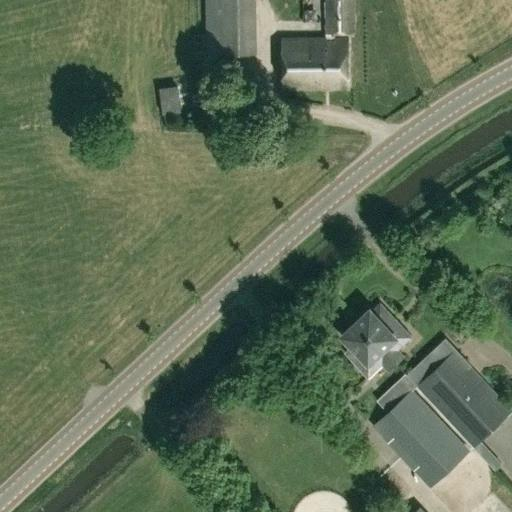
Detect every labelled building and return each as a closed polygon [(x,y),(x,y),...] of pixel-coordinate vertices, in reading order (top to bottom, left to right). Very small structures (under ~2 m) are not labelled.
[(208,0),(209,51),(253,51),(252,0),(208,0)] [(335,31),(350,31),(356,31),(355,0),(327,0),(328,31),(335,31)] [(350,36),(335,36),(335,31),(328,31),(328,38),(284,38),(285,87),(351,86),(350,36)] [(357,320),(397,363),(404,355),(398,348),(412,335),(380,302),(373,309),(371,307),(357,320)] [(389,370),(397,363),(357,320),(343,333),(356,347),(348,354),(369,376),(382,363),(389,370)] [(475,445),(511,410),(446,340),(409,375),(417,384),(475,445)] [(431,487),(469,451),(411,389),(373,425),(431,487)]
